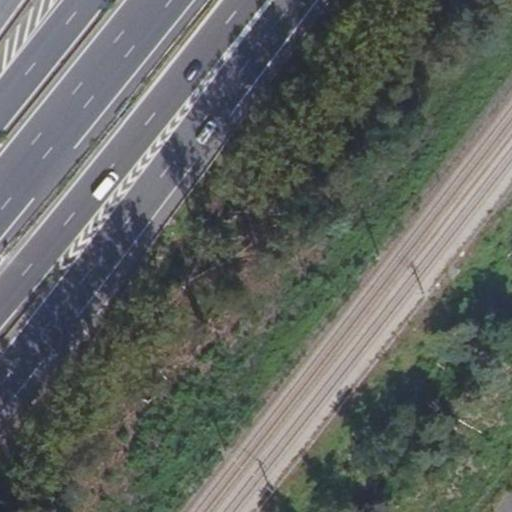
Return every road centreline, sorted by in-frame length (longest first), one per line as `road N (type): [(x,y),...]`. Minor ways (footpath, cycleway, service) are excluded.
road 1 (trunk): [(0,384),(292,0)]
road 2 (motorway): [(0,301),(244,0)]
road 3 (motorway): [(0,198),(160,0)]
road 4 (motorway): [(84,0),(0,105)]
